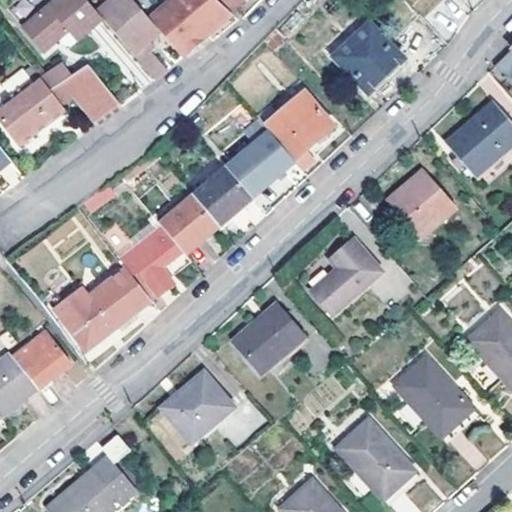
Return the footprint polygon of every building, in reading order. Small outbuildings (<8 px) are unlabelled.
[(78,38),(103,17),(97,10),(88,0),(50,0),(22,25),(43,49),(68,28),(78,38)] [(126,44),(153,21),(149,17),(134,0),(107,0),(97,10),(103,17),(126,44)] [(217,0),(168,0),(149,17),(153,21),(161,30),(162,31),(182,56),(209,32),(205,28),(227,8),(217,0)] [(244,0),(224,0),(235,9),(244,0)] [(227,8),(205,28),(209,32),(232,13),(227,8)] [(161,30),(153,21),(126,44),(157,78),(168,69),(147,43),(161,30)] [(373,23),(336,57),(372,96),(408,61),(373,23)] [(278,25),(264,39),(272,49),(287,35),(278,25)] [(511,55),(499,69),(511,82),(511,55)] [(88,62),(49,89),(39,77),(0,106),(0,120),(19,144),(65,109),(61,104),(71,95),(91,121),(120,100),(88,62)] [(337,128),(307,93),(267,126),(296,161),(304,171),(316,161),(308,152),(337,128)] [(511,126),(496,108),(447,149),(475,182),(511,149),(511,126)] [(267,126),(262,120),(246,133),(256,146),(229,168),(230,169),(248,191),(268,173),(274,180),(296,161),(267,126)] [(154,150),(119,175),(125,182),(160,156),(154,150)] [(248,191),(230,169),(197,196),(221,226),(254,199),(253,197),(248,191)] [(268,173),(248,191),(253,197),(274,180),(268,173)] [(425,175),(388,207),(420,245),(457,212),(425,175)] [(107,184),(84,200),(92,211),(115,193),(107,184)] [(221,226),(197,196),(163,224),(189,254),(221,226)] [(127,268),(153,302),(155,304),(179,283),(168,271),(187,255),(163,227),(121,259),(127,268)] [(337,273),(311,295),(332,319),(384,276),(355,243),(329,264),(337,273)] [(153,302),(127,268),(92,295),(81,304),(62,317),(89,351),(153,302)] [(75,296),(65,285),(48,299),(58,312),(76,297),(75,296)] [(92,295),(86,287),(75,296),(76,297),(81,304),(92,295)] [(76,297),(58,312),(62,317),(81,304),(76,297)] [(280,307),(233,346),(260,379),(307,339),(280,307)] [(511,381),(511,319),(505,312),(474,340),(511,381)] [(73,364),(49,333),(16,358),(41,389),(73,364)] [(41,389),(16,358),(14,355),(0,366),(0,415),(2,418),(3,419),(41,389)] [(445,436),(477,408),(431,356),(400,385),(445,436)] [(205,374),(164,409),(193,445),(235,409),(205,374)] [(483,415),(477,408),(445,436),(452,442),(483,415)] [(388,500),(419,473),(372,421),(342,448),(388,500)] [(111,458),(116,464),(132,450),(120,435),(103,449),(111,458)] [(51,511),(113,511),(138,492),(116,464),(111,458),(49,510),(51,511)] [(424,478),(419,473),(388,500),(394,505),(424,478)] [(340,511),(316,484),(284,511),(340,511)]
